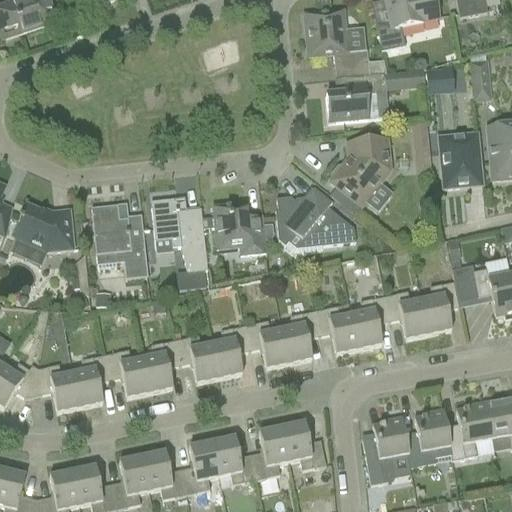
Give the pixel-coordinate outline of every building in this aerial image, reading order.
[(8,7),(0,9),(0,37),(15,33),(17,38),(43,30),(41,22),(53,18),(48,5),(46,0),(26,0),(27,0),(8,7)] [(436,23),(435,13),(431,0),(383,0),(388,25),(374,28),(378,48),(380,56),(404,51),(400,32),(422,27),(421,26),(436,23)] [(483,2),(493,0),(453,0),(458,23),(486,18),(483,2)] [(334,84),(353,82),(382,79),(381,65),(367,67),(366,55),(346,57),(342,15),(302,19),(306,62),(331,59),(334,84)] [(485,67),(469,69),(472,97),(487,95),(485,67)] [(442,75),(425,77),(426,93),(451,91),(449,70),(442,71),(442,75)] [(364,101),(381,99),(384,99),(383,88),(421,84),(421,75),(382,79),(353,82),(355,97),(324,99),(327,127),(347,125),(367,123),(364,101)] [(425,129),(411,130),(415,163),(428,161),(425,129)] [(511,183),(511,129),(486,132),(490,186),(511,183)] [(436,142),(439,175),(441,194),(481,191),(476,138),(436,142)] [(370,146),(350,148),(346,148),(347,164),(341,172),(337,173),(331,180),(332,183),(329,186),(336,192),(358,210),(360,211),(388,176),(384,145),(370,146)] [(0,239),(2,241),(9,213),(0,208),(0,204),(0,203),(0,198),(3,191),(0,189),(0,239)] [(336,192),(329,201),(351,219),(358,210),(336,192)] [(277,245),(285,252),(287,249),(294,254),(354,248),(352,234),(326,213),(331,208),(328,205),(312,193),(299,210),(289,202),(275,204),(276,216),(273,216),(276,236),(277,245)] [(206,276),(201,233),(200,224),(199,214),(177,216),(176,209),(171,204),(154,206),(150,212),(152,232),(153,248),(170,246),(170,253),(180,252),(185,278),(206,276)] [(211,212),(212,223),(200,224),(201,233),(213,232),(216,254),(238,252),(239,260),(264,256),(262,242),(260,222),(245,223),(244,207),(238,207),(238,209),(211,212)] [(72,255),(70,235),(68,215),(51,217),(50,220),(24,209),(17,225),(20,227),(13,243),(16,245),(45,257),(72,255)] [(92,233),(96,272),(114,271),(113,264),(122,263),(124,284),(146,282),(140,220),(125,221),(125,224),(117,225),(116,210),(90,213),(92,233)] [(83,258),(74,268),(76,292),(88,301),(83,258)] [(511,322),(511,295),(508,279),(487,283),(485,274),(472,277),(471,271),(459,273),(459,271),(457,264),(448,266),(452,288),(457,313),(458,313),(457,307),(489,300),(494,323),(502,321),(503,325),(511,322)] [(457,313),(452,288),(440,290),(428,293),(430,303),(419,305),(427,340),(449,336),(445,315),(457,313)] [(88,309),(79,297),(68,305),(77,317),(88,309)] [(406,297),(382,302),(387,327),(399,325),(404,345),(427,340),(419,305),(408,308),(406,297)] [(96,298),(96,312),(110,313),(110,298),(96,298)] [(387,327),(382,302),(358,307),(361,318),(349,320),(357,355),(380,350),(375,330),(387,327)] [(357,355),(349,320),(338,322),(336,312),(312,317),(318,342),(330,340),(334,360),(357,355)] [(306,345),(318,342),(312,317),(289,322),(291,332),(280,335),(287,370),(310,365),(306,345)] [(287,370),(280,335),(269,337),(266,327),(243,331),(248,357),(260,354),(264,375),(287,370)] [(236,359),(248,357),(243,331),(219,336),(221,347),(210,349),(217,384),(240,380),(236,359)] [(217,384),(210,349),(199,352),(197,341),(173,346),(178,371),(190,368),(194,389),(217,384)] [(166,373),(178,371),(173,346),(149,351),(152,362),(140,364),(148,399),(171,394),(166,373)] [(127,356),(103,361),(108,386),(120,383),(125,404),(148,399),(140,364),(129,366),(127,356)] [(97,388),(108,386),(103,361),(80,366),(82,376),(71,379),(78,414),(101,409),(97,388)] [(23,404),(37,401),(30,371),(27,376),(17,369),(12,378),(2,372),(0,374),(0,413),(2,415),(13,397),(23,404)] [(78,414),(71,379),(60,381),(57,370),(37,375),(30,371),(37,401),(51,398),(55,418),(78,414)] [(511,454),(511,405),(500,407),(500,404),(483,407),(491,451),(508,448),(509,456),(511,454)] [(491,451),(483,407),(466,410),(466,413),(454,416),(457,433),(446,436),(445,436),(448,453),(447,453),(449,461),(450,466),(476,462),(474,453),(491,451)] [(445,436),(446,436),(442,414),(424,418),(425,421),(412,423),(416,441),(404,443),(403,443),(406,460),(409,474),(434,469),(433,463),(449,461),(447,453),(448,453),(445,436)] [(369,491),(386,488),(384,478),(392,477),(390,463),(406,460),(403,443),(404,443),(400,422),(382,425),(383,429),(370,431),(374,449),(361,451),(369,491)] [(302,428),(279,433),(287,468),(298,466),(300,476),(324,471),(319,446),(307,448),(302,428)] [(287,468),(279,433),(257,437),(261,458),(249,460),(254,486),(278,481),(276,470),(287,468)] [(233,442),(210,447),(217,483),(228,480),(231,491),(254,486),(249,460),(237,463),(233,442)] [(217,483),(210,447),(187,452),(191,472),(179,475),(185,501),(208,496),(206,485),(217,483)] [(163,457),(140,462),(148,497),(159,495),(161,506),(185,501),(179,475),(167,477),(163,457)] [(148,497),(140,462),(117,467),(121,487),(109,490),(114,511),(130,511),(139,510),(136,500),(148,497)] [(93,472),(70,477),(77,511),(78,511),(89,510),(89,511),(114,511),(109,490),(97,492),(93,472)] [(23,481),(1,475),(0,477),(0,511),(34,511),(35,505),(18,501),(23,481)] [(77,511),(70,477),(47,481),(52,502),(35,505),(34,511),(77,511)]
